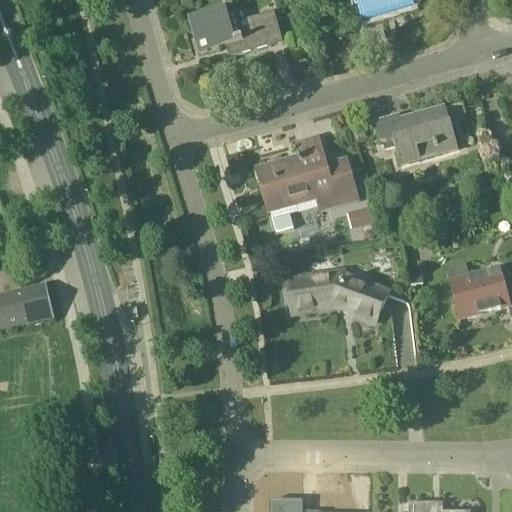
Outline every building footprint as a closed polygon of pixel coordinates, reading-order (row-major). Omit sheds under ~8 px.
[(414,8),(412,0),(356,0),(359,7),(363,22),(414,8)] [(189,18),(199,56),(229,47),(231,56),(228,57),(229,60),(283,45),(274,14),(237,25),(231,5),(189,18)] [(446,109),(401,122),(400,117),(375,124),(381,146),(393,143),(400,168),(458,152),(446,109)] [(359,204),(347,163),(326,169),(318,140),(296,146),(300,158),(298,159),(300,164),(287,168),(285,164),(257,172),(269,215),(317,201),(321,215),(359,204)] [(371,209),(348,215),(352,231),(376,225),(371,209)] [(406,221),(408,217),(406,213),(402,211),(398,212),(396,216),(397,221),(402,223),(406,221)] [(367,233),(364,238),(368,242),(373,242),(375,237),(372,232),(367,233)] [(411,287),(423,286),(421,270),(412,271),(409,271),(411,287)] [(511,291),(506,294),(500,271),(451,284),(461,321),(508,309),(511,321),(511,291)] [(344,276),(288,284),(292,309),(293,309),(293,307),(320,304),(321,305),(323,304),(336,309),(342,312),(343,309),(353,313),(354,318),(376,327),(388,296),(344,279),(344,276)] [(47,288),(26,293),(0,299),(0,332),(54,319),(47,288)] [(272,503),(272,511),(302,511),(303,503),(272,503)]
